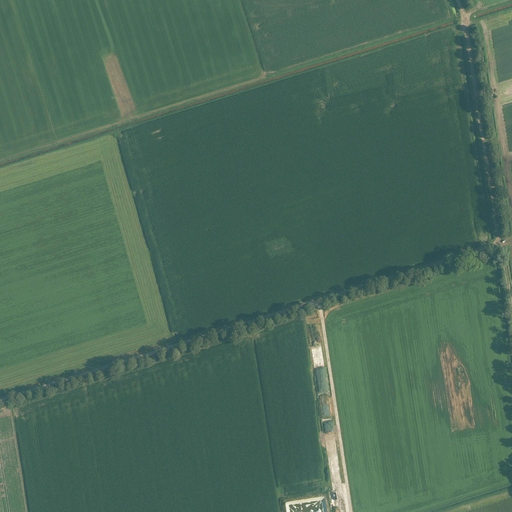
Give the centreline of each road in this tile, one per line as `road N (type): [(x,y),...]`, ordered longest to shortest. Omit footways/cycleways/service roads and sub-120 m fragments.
road 1 (track): [(511,335),(455,0)]
road 2 (unclassified): [(0,401),(318,301)]
road 3 (track): [(350,511),(318,301)]
road 4 (track): [(498,245),(318,301)]
